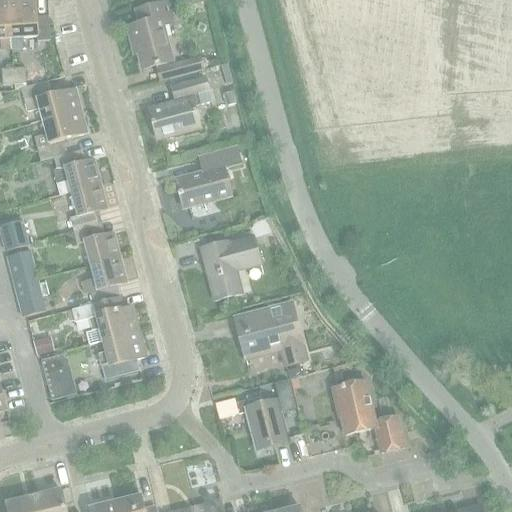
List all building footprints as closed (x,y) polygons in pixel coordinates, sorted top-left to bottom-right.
[(19,6),(10,7),(12,41),(38,39),(38,43),(50,43),(48,19),(36,19),(35,1),(18,2),(19,6)] [(0,41),(12,41),(10,7),(0,8),(0,4),(0,3),(0,41)] [(161,26),(172,23),(167,3),(136,12),(139,25),(127,29),(131,44),(135,43),(142,70),(154,67),(155,68),(171,63),(161,26)] [(159,83),(203,71),(199,59),(156,70),(159,83)] [(25,69),(13,70),(14,86),(27,85),(25,69)] [(14,86),(13,70),(1,70),(2,87),(14,86)] [(193,108),(210,103),(204,80),(171,89),(175,105),(149,112),(157,141),(199,130),(193,108)] [(27,115),(39,112),(43,124),(81,114),(75,91),(52,97),(48,83),(20,90),(27,115)] [(46,136),(34,140),(37,149),(36,149),(40,164),(54,160),(68,157),(64,143),(88,137),(81,114),(43,124),(46,136)] [(223,172),(239,168),(235,151),(198,161),(202,175),(175,182),(183,210),(230,198),(223,172)] [(68,157),(54,160),(57,172),(53,173),(60,198),(72,195),(101,187),(95,162),(79,167),(76,154),(68,157)] [(73,233),(96,227),(93,215),(108,211),(101,187),(72,195),(78,219),(70,221),(73,233)] [(0,233),(5,254),(29,248),(22,222),(0,228),(0,233)] [(91,268),(120,260),(114,235),(99,239),(96,227),(73,233),(77,246),(85,244),(91,268)] [(235,273),(260,266),(253,240),(228,246),(227,243),(200,251),(213,303),(241,296),(235,273)] [(7,259),(10,271),(32,265),(29,253),(7,259)] [(120,260),(91,268),(95,281),(82,284),(85,297),(90,295),(93,307),(115,301),(112,288),(127,284),(120,260)] [(13,283),(36,276),(32,265),(10,271),(13,283)] [(39,288),(36,276),(13,283),(16,294),(39,288)] [(16,294),(20,306),(42,300),(39,288),(16,294)] [(20,306),(23,320),(46,314),(42,300),(20,306)] [(102,343),(139,334),(132,308),(123,310),(120,300),(115,301),(93,307),(71,313),(74,325),(88,321),(92,334),(99,332),(102,343)] [(292,306),(269,312),(234,321),(242,355),(269,348),(270,354),(280,351),(284,367),(306,362),(292,306)] [(105,355),(98,357),(105,383),(107,392),(142,383),(139,374),(136,361),(145,358),(139,334),(102,343),(105,355)] [(49,339),(32,344),(36,358),(53,354),(49,339)] [(66,357),(42,363),(52,402),(76,396),(66,357)] [(283,413),(294,410),(287,383),(276,386),(283,413)] [(375,423),(366,383),(332,391),(337,412),(339,412),(345,437),(375,430),(381,455),(404,450),(397,418),(375,423)] [(238,418),(235,401),(216,406),(220,422),(238,418)] [(257,448),(283,440),(274,406),(247,413),(257,448)] [(64,511),(60,493),(33,499),(36,511),(64,511)] [(144,511),(141,498),(115,504),(117,511),(144,511)] [(36,511),(33,499),(6,506),(7,511),(36,511)] [(201,511),(221,511),(219,503),(203,506),(204,511),(201,511)]
